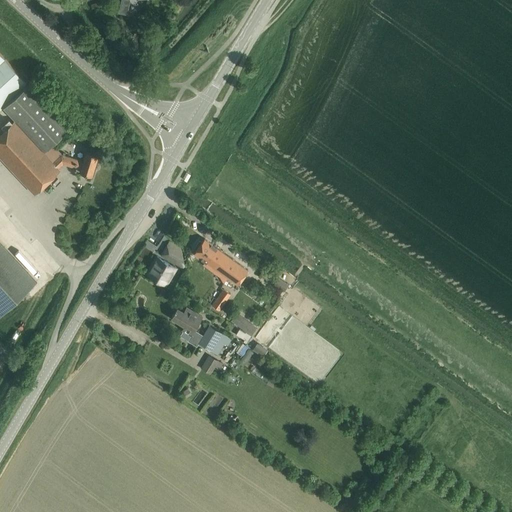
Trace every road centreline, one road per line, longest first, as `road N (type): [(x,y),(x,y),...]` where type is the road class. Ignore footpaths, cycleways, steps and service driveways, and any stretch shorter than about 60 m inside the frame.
road 1 (tertiary): [(0,451),(188,133)]
road 2 (secondary): [(188,133),(109,84),(16,0)]
road 3 (secondary): [(188,133),(267,0)]
